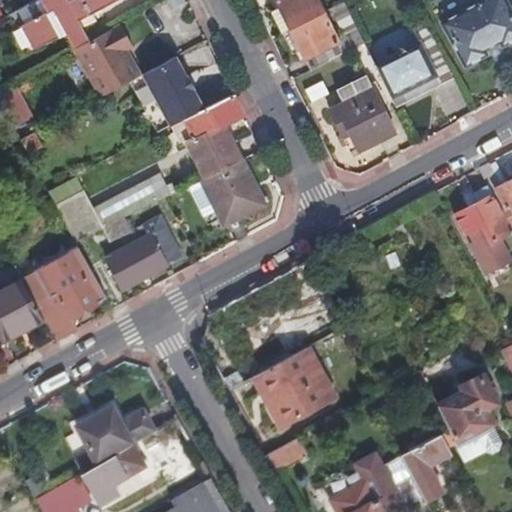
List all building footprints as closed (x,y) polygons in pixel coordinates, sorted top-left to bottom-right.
[(39,0),(29,5),(35,17),(19,26),(32,50),(64,34),(81,27),(90,23),(87,17),(92,14),(102,9),(97,0),(71,0),(67,2),(62,5),(59,0),(39,0)] [(97,0),(102,9),(117,0),(97,0)] [(275,0),(290,28),(323,11),(317,0),(275,0)] [(502,46),(511,40),(511,12),(505,0),(481,0),(441,23),(464,68),(487,54),(485,50),(499,42),(502,46)] [(323,11),(290,28),(309,68),(363,41),(343,2),(323,11)] [(374,64),(395,107),(453,78),(422,19),(410,25),(419,42),(374,64)] [(103,97),(131,82),(142,76),(127,50),(133,46),(121,24),(89,42),(76,49),(103,97)] [(64,34),(74,51),(76,49),(89,42),(81,27),(64,34)] [(159,134),(166,131),(186,120),(205,110),(177,57),(142,76),(131,82),(159,134)] [(342,103),(373,87),(366,74),(336,90),(342,103)] [(0,95),(0,98),(9,115),(26,106),(16,87),(0,95)] [(394,131),(373,87),(342,103),(330,109),(343,136),(349,132),(357,150),(394,131)] [(206,179),(243,161),(226,125),(244,115),(235,95),(205,110),(186,120),(196,140),(188,143),(206,179)] [(26,106),(9,115),(16,127),(33,118),(26,106)] [(21,141),(29,155),(41,148),(34,134),(21,141)] [(261,198),(243,161),(206,179),(202,181),(223,223),(239,215),(237,210),(261,198)] [(511,180),(502,186),(489,163),(479,168),(488,186),(491,192),(496,189),(507,210),(502,212),(509,226),(511,224),(511,180)] [(126,218),(165,199),(179,192),(175,184),(168,186),(162,174),(94,210),(78,176),(49,191),(77,242),(104,228),(126,218)] [(511,232),(511,231),(509,226),(502,212),(491,192),(488,186),(464,198),(469,208),(456,215),(466,234),(481,226),(490,244),(511,232)] [(264,202),(261,198),(237,210),(239,215),(264,202)] [(169,265),(183,257),(161,217),(145,226),(144,224),(139,227),(142,233),(136,236),(139,242),(106,258),(124,289),(169,266),(169,265)] [(133,233),(126,218),(104,228),(111,243),(133,233)] [(43,318),(56,341),(76,330),(70,320),(100,304),(100,303),(108,298),(78,245),(35,269),(36,271),(22,279),(43,318)] [(346,326),(312,259),(250,293),(224,307),(258,373),(308,346),(346,326)] [(0,336),(2,340),(43,318),(22,279),(0,291),(0,336)] [(308,346),(258,373),(252,376),(262,395),(265,392),(283,425),(325,403),(315,385),(325,379),(308,346)] [(511,347),(503,352),(511,368),(511,347)] [(465,392),(438,405),(451,431),(443,435),(449,446),(454,444),(492,425),(485,410),(498,403),(484,375),(462,386),(465,392)] [(335,397),(325,379),(315,385),(325,403),(335,397)] [(133,444),(156,431),(154,429),(144,411),(122,423),(113,407),(76,428),(97,465),(133,444)] [(501,444),(492,425),(454,444),(464,464),(485,454),(493,456),(499,452),(501,444)] [(449,446),(443,435),(403,456),(424,496),(426,500),(445,489),(432,464),(452,454),(449,446)] [(299,438),(268,455),(277,471),(307,454),(299,438)] [(146,465),(133,444),(97,465),(82,473),(94,495),(146,465)] [(397,511),(407,507),(383,465),(376,452),(356,464),(366,481),(333,500),(339,511),(397,511)] [(424,496),(403,456),(402,455),(383,465),(407,507),(424,496)] [(37,477),(28,482),(38,499),(47,494),(37,477)] [(231,511),(225,501),(212,479),(173,501),(176,507),(167,511),(231,511)] [(47,494),(38,499),(45,511),(78,511),(72,501),(63,484),(47,494)]
